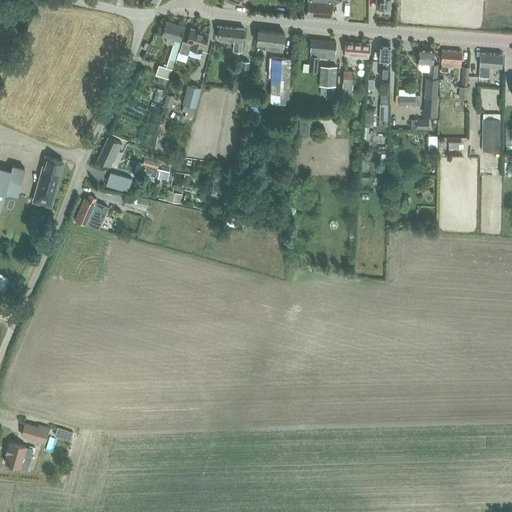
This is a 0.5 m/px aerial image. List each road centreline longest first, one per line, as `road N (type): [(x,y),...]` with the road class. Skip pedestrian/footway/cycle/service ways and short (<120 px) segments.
road 1 (unclassified): [(0,363),(151,14)]
road 2 (unclassified): [(191,7),(511,42)]
